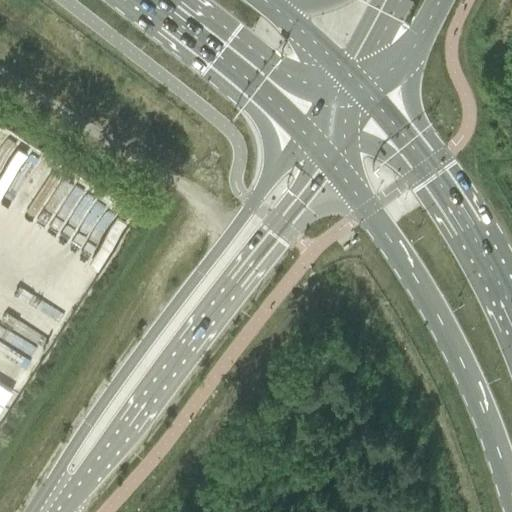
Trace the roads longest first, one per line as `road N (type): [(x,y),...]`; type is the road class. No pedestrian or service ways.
road 1 (tertiary): [(301,130),(87,419),(47,508)]
road 2 (tertiary): [(47,508),(107,451),(331,162)]
road 3 (primary): [(331,162),(456,348),(511,511)]
road 4 (primary): [(511,313),(461,223),(372,100)]
road 5 (primary): [(146,0),(301,130)]
road 6 (secondary): [(372,100),(439,0)]
